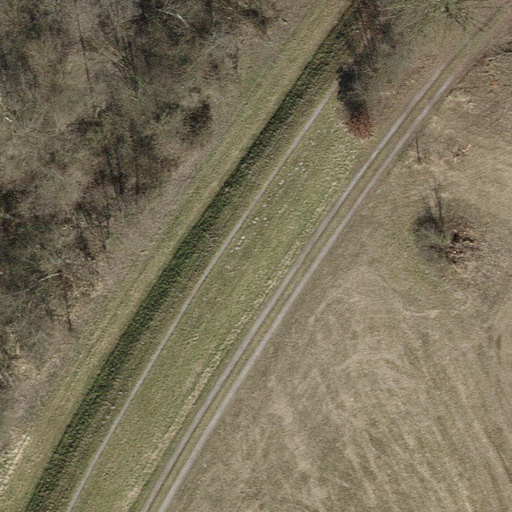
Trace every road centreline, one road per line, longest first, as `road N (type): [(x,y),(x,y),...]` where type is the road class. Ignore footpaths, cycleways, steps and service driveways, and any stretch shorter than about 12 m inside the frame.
road 1 (track): [(3,511),(188,180),(323,0)]
road 2 (track): [(167,511),(264,325),(511,40)]
